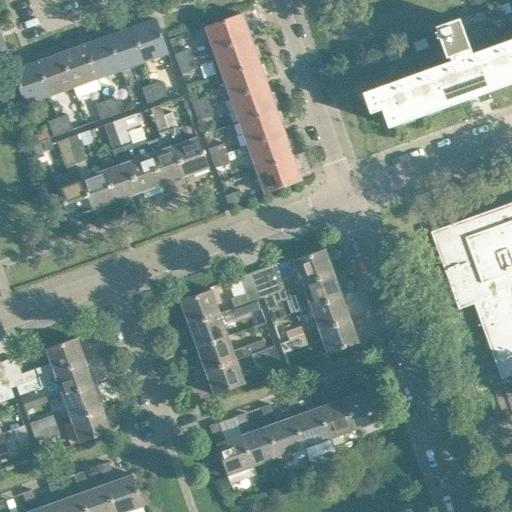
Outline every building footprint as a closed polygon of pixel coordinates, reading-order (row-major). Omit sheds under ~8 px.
[(509,3),(497,8),(499,15),(511,11),(509,3)] [(250,38),(242,14),(205,27),(214,51),(250,38)] [(511,38),(470,54),(458,18),(435,26),(437,30),(434,31),(436,37),(439,36),(448,62),(362,92),(370,112),(381,108),(387,126),(511,81),(511,38)] [(155,19),(131,28),(143,63),(168,54),(155,19)] [(143,63),(131,28),(108,36),(120,71),(143,63)] [(120,71),(108,36),(84,45),(97,79),(120,71)] [(259,63),(250,38),(214,51),(222,76),(259,63)] [(425,39),(413,43),(415,51),(427,46),(425,39)] [(97,79),(84,45),(60,53),(73,88),(97,79)] [(190,49),(175,55),(178,64),(194,58),(190,49)] [(394,50),(382,54),(385,62),(397,57),(394,50)] [(73,88),(60,53),(36,62),(49,97),(73,88)] [(197,68),(194,58),(178,64),(182,74),(197,68)] [(49,97),(36,62),(13,70),(25,105),(49,97)] [(267,86),(259,63),(222,76),(231,99),(267,86)] [(161,81),(151,85),(156,100),(166,97),(161,81)] [(156,100),(151,85),(142,88),(147,104),(156,100)] [(276,110),(267,86),(231,99),(239,123),(276,110)] [(195,111),(210,106),(207,97),(192,102),(195,111)] [(114,98),(105,101),(110,117),(120,113),(114,98)] [(110,117),(105,101),(95,105),(101,120),(110,117)] [(185,177),(163,116),(159,106),(150,109),(161,139),(147,144),(162,185),(185,177)] [(214,116),(210,106),(195,111),(199,122),(214,116)] [(284,133),(276,110),(239,123),(247,146),(284,133)] [(209,169),(198,137),(182,142),(172,112),(163,116),(185,177),(209,169)] [(162,185),(147,144),(145,139),(131,144),(126,131),(141,126),(136,114),(112,123),(116,132),(121,148),(126,162),(137,194),(162,185)] [(66,115),(57,118),(63,134),(72,131),(66,115)] [(63,134),(57,118),(47,122),(53,138),(63,134)] [(121,148),(116,132),(112,123),(103,126),(112,151),(121,148)] [(293,157),(284,133),(247,146),(256,170),(293,157)] [(212,158),(227,153),(224,144),(208,149),(212,158)] [(78,146),(69,149),(74,164),(84,161),(78,146)] [(137,194),(126,162),(121,148),(112,151),(117,165),(103,171),(115,202),(137,194)] [(92,210),(81,179),(80,179),(74,164),(69,149),(60,152),(67,172),(53,177),(67,219),(92,210)] [(231,163),(227,153),(212,158),(215,169),(231,163)] [(301,180),(293,157),(256,170),(264,193),(301,180)] [(115,202),(103,171),(81,179),(92,210),(115,202)] [(229,206),(244,200),(240,191),(225,196),(229,206)] [(511,202),(430,232),(458,309),(474,304),(501,379),(511,375),(511,202)] [(333,273),(325,248),(293,260),(298,275),(284,280),(287,289),(301,284),(333,273)] [(283,280),(277,264),(264,269),(270,285),(273,294),(287,289),(284,280),(283,280)] [(270,285),(264,269),(262,269),(251,273),(260,299),(263,298),(273,294),(270,285)] [(260,299),(251,273),(239,277),(245,294),(249,303),(260,299)] [(342,296),(333,273),(301,284),(287,289),(291,298),(296,313),(310,308),(342,296)] [(291,298),(287,289),(273,294),(263,298),(266,307),(291,298)] [(212,290),(210,291),(179,302),(187,326),(220,314),(212,290)] [(234,309),(249,303),(245,294),(230,299),(234,309)] [(350,320),(342,296),(310,308),(318,331),(350,320)] [(252,312),(249,303),(234,309),(237,318),(252,312)] [(229,337),(220,314),(187,326),(196,349),(229,337)] [(358,343),(351,322),(350,320),(318,331),(326,354),(358,343)] [(280,345),(290,341),(304,336),(301,327),(287,332),(277,336),(280,345)] [(308,345),(304,336),(290,341),(280,345),(284,354),(308,345)] [(204,372),(237,361),(251,356),(266,350),(262,341),(234,351),(229,337),(196,349),(204,372)] [(85,361),(76,338),(47,349),(44,350),(49,364),(35,369),(38,378),(85,361)] [(273,348),(266,350),(251,356),(258,375),(280,367),(273,348)] [(35,369),(21,374),(19,369),(15,358),(4,362),(13,388),(15,387),(38,378),(35,369)] [(93,384),(87,369),(85,361),(38,378),(15,387),(19,395),(56,382),(61,396),(93,384)] [(246,383),(240,369),(237,361),(204,372),(212,395),(246,383)] [(0,392),(9,389),(13,388),(4,362),(0,363),(0,392)] [(385,430),(370,389),(353,395),(347,377),(337,380),(344,399),(358,440),(385,430)] [(102,408),(93,384),(61,396),(70,420),(102,408)] [(358,440),(344,399),(328,404),(321,386),(312,390),(318,408),(330,439),(333,449),(358,440)] [(0,402),(13,398),(9,389),(0,392),(0,402)] [(330,439),(318,408),(302,414),(295,396),(285,399),(289,410),(303,449),(330,439)] [(47,403),(25,411),(28,421),(51,412),(47,403)] [(303,449),(289,410),(277,414),(274,415),(270,405),(260,408),(267,426),(278,458),(281,467),(290,463),(292,461),(289,454),(303,449)] [(110,432),(102,408),(70,420),(78,443),(110,432)] [(278,458),(267,426),(257,430),(254,423),(248,425),(244,414),(234,418),(240,436),(252,468),(278,458)] [(32,433),(55,425),(52,416),(29,424),(32,433)] [(255,477),(252,468),(240,436),(225,441),(219,423),(209,427),(230,486),(255,477)] [(58,434),(55,425),(32,433),(35,442),(58,434)] [(0,444),(26,435),(23,426),(0,434),(0,444)] [(0,444),(0,454),(29,444),(26,435),(0,444)] [(129,511),(143,507),(131,475),(114,481),(108,463),(98,466),(105,484),(114,511),(129,511)] [(114,511),(105,484),(88,490),(82,472),(73,475),(79,493),(85,511),(114,511)] [(85,511),(79,493),(63,499),(57,481),(47,485),(54,503),(56,511),(85,511)] [(56,511),(54,503),(38,509),(31,490),(21,494),(27,511),(56,511)] [(9,511),(5,500),(0,501),(0,511),(9,511)]
